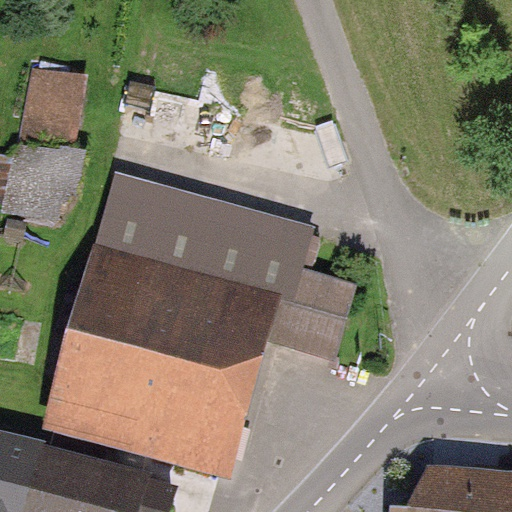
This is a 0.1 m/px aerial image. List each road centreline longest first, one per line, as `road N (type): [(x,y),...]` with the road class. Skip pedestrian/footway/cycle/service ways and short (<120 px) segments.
road 1 (track): [(316,0),(397,227),(430,284),(473,325)]
road 2 (unclassified): [(511,417),(407,415),(311,511)]
